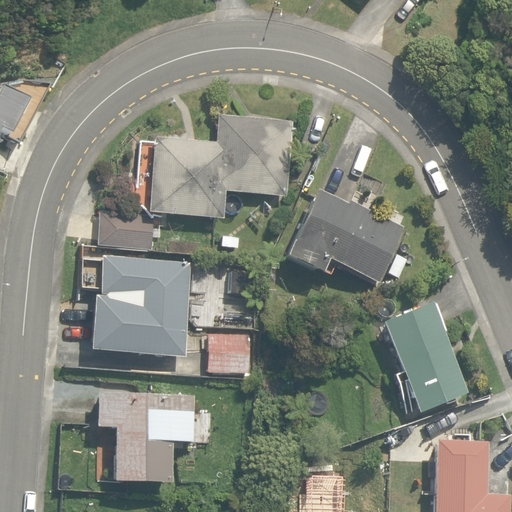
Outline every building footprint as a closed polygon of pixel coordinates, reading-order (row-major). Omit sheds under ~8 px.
[(0,128),(15,101),(0,92),(0,128)] [(144,213),(217,219),(220,192),(283,197),(289,122),(277,121),(214,116),(211,143),(150,138),(144,213)] [(322,260),(374,283),(399,227),(344,203),(342,206),(308,192),(277,256),(317,273),(322,260)] [(92,246),(148,251),(149,216),(95,212),(92,246)] [(215,248),(234,250),(236,238),(217,236),(215,248)] [(81,351),(180,357),(187,263),(96,256),(93,295),(86,296),(81,351)] [(376,323),(414,414),(464,394),(427,303),(376,323)] [(203,373),(245,375),(246,335),(205,334),(203,373)] [(108,482),(166,484),(167,442),(188,442),(190,396),(92,394),(91,428),(109,429),(108,482)] [(430,442),(427,511),(506,511),(507,497),(482,496),(483,444),(430,442)] [(296,496),(320,497),(320,480),(296,479),(296,496)]
